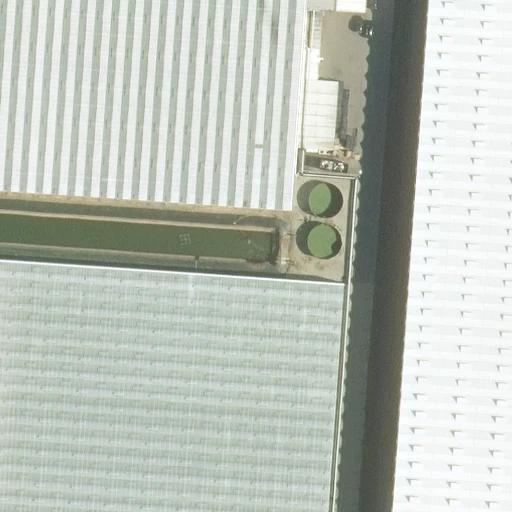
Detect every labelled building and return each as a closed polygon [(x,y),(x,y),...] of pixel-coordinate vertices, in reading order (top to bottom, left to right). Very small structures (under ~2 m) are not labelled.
[(0,0),(0,189),(292,210),(303,47),(320,48),(323,9),(365,13),(366,0),(0,0)] [(511,511),(511,0),(428,0),(392,511),(511,511)] [(343,194),(342,188),(339,183),(337,181),(333,179),(328,178),(322,179),(317,182),(313,187),(311,193),(312,200),(315,205),(318,207),(321,209),(326,210),(332,209),(338,206),(342,201),(343,194)] [(339,235),(338,229),(335,224),(331,220),(325,219),(318,219),(313,222),(309,227),(307,233),(307,239),(310,245),(314,248),(318,250),(322,251),(325,251),(329,250),(334,246),(338,241),(339,235)] [(327,511),(343,284),(0,259),(0,511),(327,511)]
